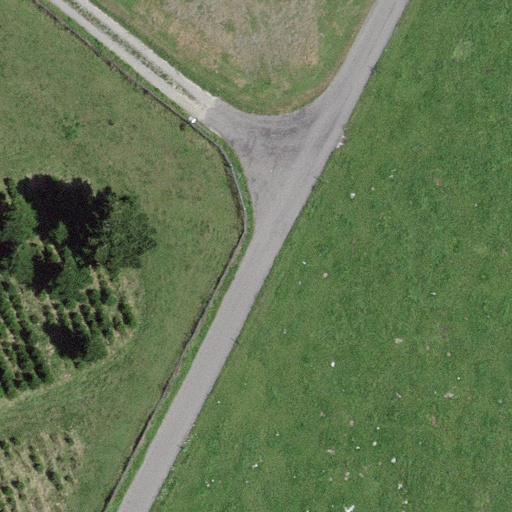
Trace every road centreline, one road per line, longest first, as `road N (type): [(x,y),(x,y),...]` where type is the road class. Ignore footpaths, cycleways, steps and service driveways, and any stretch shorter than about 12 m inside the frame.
road 1 (unclassified): [(128,511),(391,0)]
road 2 (track): [(66,0),(295,184)]
